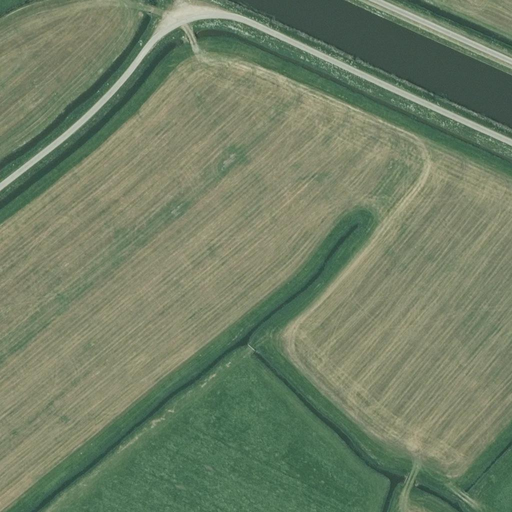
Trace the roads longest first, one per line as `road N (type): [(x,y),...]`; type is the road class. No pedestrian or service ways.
road 1 (unclassified): [(0,187),(89,114),(164,31),(202,16),(243,20),(511,143)]
road 2 (unclassified): [(511,62),(373,0)]
